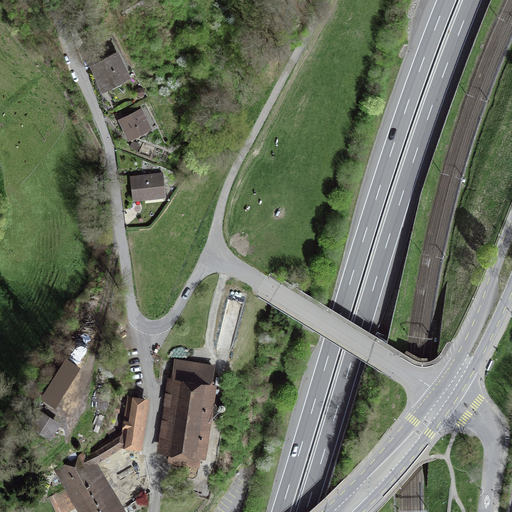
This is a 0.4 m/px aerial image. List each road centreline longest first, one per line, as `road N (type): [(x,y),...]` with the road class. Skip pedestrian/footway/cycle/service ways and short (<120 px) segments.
road 1 (unclassified): [(46,0),(110,149),(130,308),(142,325),(169,321),(210,253),(446,395)]
road 2 (motorway): [(305,511),(401,197),(472,0)]
road 3 (motorway): [(446,0),(378,190),(280,511)]
road 4 (primary): [(342,511),(446,395)]
road 5 (primary): [(446,395),(511,256)]
road 6 (unclassified): [(485,511),(491,436),(484,421),(446,395)]
